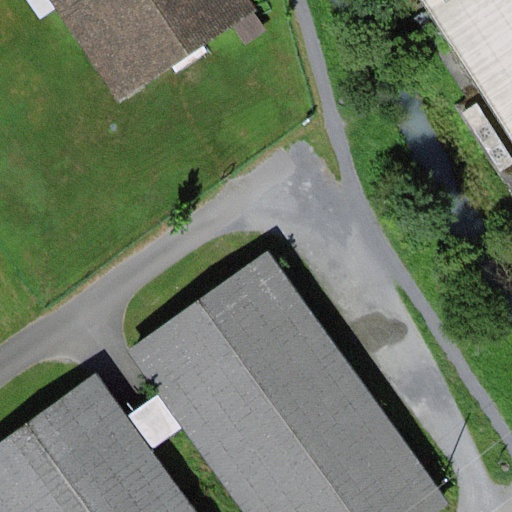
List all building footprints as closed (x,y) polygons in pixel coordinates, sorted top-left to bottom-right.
[(237,0),(45,0),(120,104),(247,13),(237,0)] [(511,0),(429,0),(418,7),(511,148),(511,0)] [(267,259),(127,358),(156,399),(180,432),(237,511),(443,511),(446,510),(267,259)] [(95,380),(0,448),(0,511),(190,511),(149,455),(125,422),(95,380)] [(180,432),(156,399),(125,422),(149,455),(180,432)]
